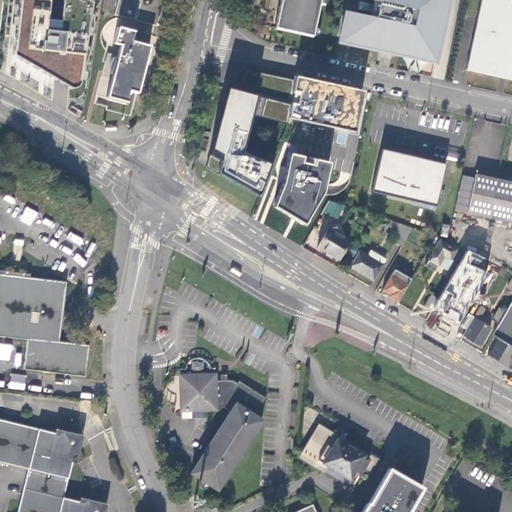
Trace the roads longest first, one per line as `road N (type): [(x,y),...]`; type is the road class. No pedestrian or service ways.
road 1 (secondary): [(157,193),(278,273),(511,398)]
road 2 (unclassified): [(175,511),(128,404),(124,366),(157,193)]
road 3 (unclassified): [(192,40),(511,110)]
road 4 (secondary): [(0,100),(157,193)]
road 5 (unclassified): [(157,193),(192,40)]
